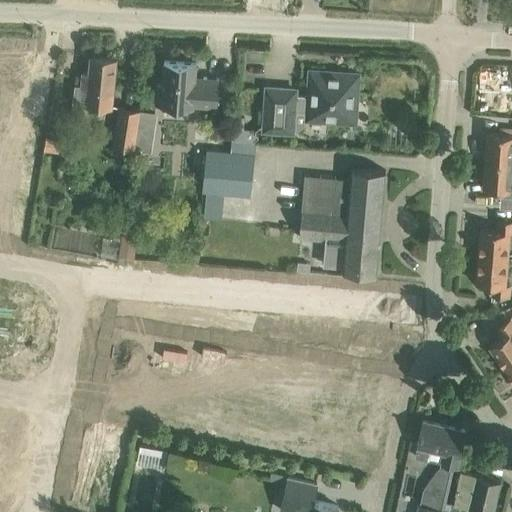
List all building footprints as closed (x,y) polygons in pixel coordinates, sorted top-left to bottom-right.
[(91,87),(88,110),(102,112),(103,105),(112,105),(116,57),(91,55),(89,71),(83,71),(81,86),(91,87)] [(195,106),(217,108),(219,78),(203,77),(203,81),(195,80),(196,63),(164,60),(162,84),(157,83),(155,105),(195,108),(195,106)] [(267,87),(264,133),(295,135),(297,112),(305,112),(305,118),(350,121),(351,102),(356,102),(358,73),(310,70),(308,95),(295,94),(295,89),(267,87)] [(126,159),(132,159),(140,110),(120,107),(114,146),(128,149),(126,159)] [(487,132),(485,160),(511,161),(511,129),(499,128),(499,133),(487,132)] [(0,146),(0,154),(8,156),(9,148),(0,146)] [(9,148),(8,156),(18,157),(19,150),(9,148)] [(203,182),(202,191),(251,195),(252,187),(256,155),(230,152),(207,150),(203,182)] [(511,169),(511,161),(485,160),(483,188),(495,189),(494,193),(510,195),(511,169)] [(351,178),(305,174),(302,207),(301,207),(299,237),(325,239),(325,235),(345,237),(342,270),(376,273),(385,170),(351,167),(351,178)] [(1,195),(0,201),(0,239),(18,243),(26,199),(1,195)] [(480,228),(478,256),(507,258),(509,232),(511,232),(511,219),(497,219),(496,230),(480,228)] [(123,228),(119,253),(134,255),(138,230),(123,228)] [(507,258),(478,256),(476,283),(492,284),(491,295),(510,296),(511,284),(505,284),(507,258)] [(309,272),(310,263),(297,261),(296,271),(309,272)] [(489,345),(505,368),(511,362),(511,316),(496,327),(503,336),(489,345)] [(116,331),(113,348),(149,354),(152,336),(116,331)] [(113,348),(111,365),(146,371),(149,354),(113,348)] [(174,350),(173,358),(181,359),(182,352),(174,350)] [(197,376),(193,401),(207,404),(209,395),(232,399),(240,356),(215,352),(211,378),(197,376)] [(240,356),(232,399),(256,403),(254,412),(269,414),(273,389),(260,387),(264,361),(240,356)] [(173,358),(172,366),(179,367),(181,359),(173,358)] [(111,365),(108,381),(143,387),(146,371),(111,365)] [(302,366),(296,404),(313,407),(320,369),(302,366)] [(320,369),(313,407),(330,410),(336,372),(320,369)] [(336,372),(330,410),(346,413),(353,375),(336,372)] [(353,375),(346,413),(364,416),(370,378),(353,375)] [(108,381),(105,398),(140,404),(143,387),(108,381)] [(169,383),(167,391),(175,393),(177,385),(169,383)] [(167,391),(166,399),(174,400),(175,393),(167,391)] [(105,398),(102,415),(137,421),(140,404),(105,398)] [(163,417),(162,425),(170,427),(171,419),(163,417)] [(444,511),(455,465),(457,466),(465,429),(423,420),(417,445),(444,451),(442,462),(423,488),(418,511),(440,511),(441,510),(444,511)] [(78,451),(71,489),(97,493),(102,464),(116,466),(120,446),(83,440),(81,452),(78,451)] [(135,510),(161,511),(164,445),(139,444),(135,510)] [(297,456),(296,464),(303,465),(305,458),(297,456)] [(305,458),(303,465),(311,467),(313,459),(305,458)] [(330,463),(328,471),(336,473),(338,465),(330,463)] [(338,465),(336,473),(344,475),(346,467),(338,465)] [(486,511),(493,511),(501,480),(461,471),(457,489),(456,497),(454,504),(451,503),(448,511),(459,511),(461,506),(486,511)] [(336,511),(338,505),(317,500),(313,499),(317,483),(287,477),(280,509),(291,511),(336,511)]
